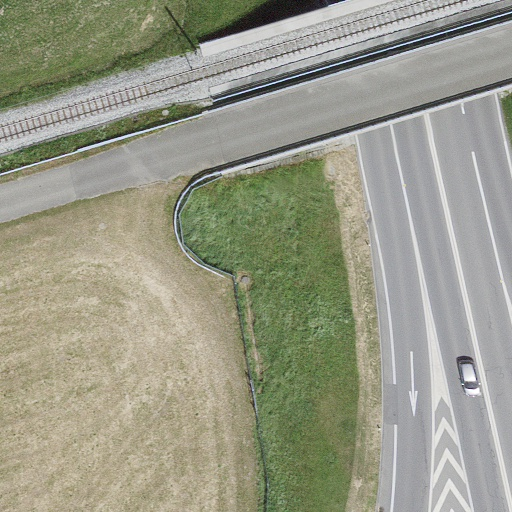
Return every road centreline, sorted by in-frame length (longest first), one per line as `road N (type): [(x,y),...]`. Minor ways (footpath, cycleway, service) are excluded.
road 1 (track): [(0,202),(511,50)]
road 2 (motorway): [(424,101),(410,511)]
road 3 (primary): [(511,498),(424,101)]
road 4 (motorway): [(511,284),(424,101)]
